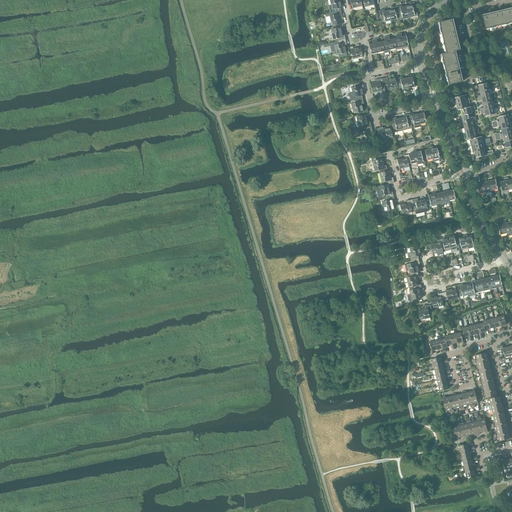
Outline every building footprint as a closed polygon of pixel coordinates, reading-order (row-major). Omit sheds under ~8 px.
[(332,10),(333,12),(341,10),(340,8),(342,7),(340,0),(329,0),(332,10)] [(346,0),(348,5),(351,5),(352,8),(362,6),(360,0),(346,0)] [(409,6),(406,7),(408,16),(414,15),(414,13),(417,12),(414,3),(409,4),(409,6)] [(402,6),(397,7),(399,17),(402,16),(402,18),(408,16),(406,7),(402,8),(402,6)] [(391,21),(390,21),(391,23),(400,20),(399,17),(397,7),(391,8),(392,10),(388,11),(391,21)] [(511,9),(484,16),(483,15),(487,29),(486,28),(511,21),(511,9)] [(341,10),(333,12),(334,15),(329,16),(332,26),(342,24),(340,16),(342,16),(341,10)] [(385,22),(390,21),(391,21),(388,11),(385,12),(384,10),(379,11),(381,21),(384,20),(385,22)] [(438,22),(438,23),(440,22),(447,53),(441,54),(442,54),(443,59),(442,59),(448,85),(463,81),(461,82),(454,51),(460,50),(460,49),(458,50),(451,20),(452,19),(438,22)] [(372,31),(372,29),(371,26),(369,27),(368,22),(364,23),(366,32),(372,31)] [(337,38),(338,41),(345,39),(344,34),(342,34),(340,27),(330,29),(333,39),(337,38)] [(401,33),(399,34),(402,48),(408,47),(406,36),(402,37),(401,33)] [(397,38),(393,39),(396,48),(395,48),(396,50),(402,48),(399,34),(396,34),(397,38)] [(381,42),(383,51),(384,53),(389,52),(388,51),(390,51),(389,49),(386,36),(384,37),(385,41),(381,42)] [(389,36),(386,36),(389,49),(395,48),(396,48),(393,39),(390,40),(389,36)] [(345,39),(338,41),(338,44),(334,45),(336,55),(346,53),(345,45),(347,45),(345,39)] [(377,52),(374,39),(371,40),(372,44),(369,45),(371,54),(377,52)] [(377,39),(374,39),(377,52),(383,51),(381,42),(378,43),(377,39)] [(361,51),(360,47),(353,49),(353,47),(350,47),(353,59),(366,56),(364,50),(361,51)] [(410,78),(406,79),(408,88),(414,86),(414,85),(417,84),(415,74),(409,76),(410,78)] [(387,77),(382,78),(384,86),(387,85),(388,90),(398,87),(395,77),(388,79),(387,77)] [(408,88),(406,79),(402,79),(402,77),(397,79),(399,89),(402,88),(402,89),(408,88)] [(384,86),(382,78),(377,80),(377,82),(370,83),(372,93),(382,91),(381,87),(384,86)] [(350,97),(351,101),(362,98),(362,95),(363,95),(362,88),(364,87),(363,85),(360,85),(359,82),(352,84),(353,87),(351,87),(352,92),(350,93),(348,95),(350,97)] [(479,88),(480,91),(488,89),(487,83),(474,86),(475,89),(479,88)] [(476,96),(477,99),(490,96),(488,89),(480,91),(480,95),(476,96)] [(454,104),(456,104),(469,101),(468,98),(464,99),(463,95),(453,98),(454,104)] [(482,100),(482,104),(491,102),(490,96),(477,99),(478,101),(482,100)] [(362,98),(351,101),(351,104),(353,114),(363,111),(361,104),(363,104),(362,98)] [(457,110),(460,110),(461,109),(466,108),(465,104),(470,103),(469,101),(456,104),(457,110)] [(479,108),(480,111),(493,108),(491,102),(482,104),(483,107),(479,108)] [(460,110),(461,115),(462,115),(471,113),(470,110),(475,109),(474,106),(466,108),(461,109),(460,110)] [(493,108),(480,111),(480,113),(484,113),(485,116),(494,114),(493,108)] [(421,114),(417,115),(420,124),(426,122),(425,121),(428,120),(426,110),(421,112),(421,114)] [(413,113),(408,115),(410,124),(413,124),(414,128),(420,127),(420,124),(417,115),(414,115),(413,113)] [(461,115),(462,122),(476,119),(475,116),(472,117),(471,113),(462,115),(461,115)] [(363,126),(364,128),(371,127),(370,121),(368,122),(366,114),(356,117),(358,127),(363,126)] [(404,118),(400,119),(402,128),(403,131),(411,129),(410,124),(408,115),(403,116),(404,118)] [(496,122),(497,124),(509,121),(507,115),(498,117),(499,121),(496,122)] [(402,128),(400,119),(396,120),(396,117),(390,119),(394,133),(403,131),(402,128)] [(462,122),(464,128),(474,125),(473,121),(476,121),(476,119),(462,122)] [(500,125),(501,129),(510,127),(509,121),(497,124),(497,126),(500,125)] [(464,128),(465,134),(479,131),(478,129),(475,129),(474,125),(464,128)] [(371,127),(364,128),(359,129),(362,142),(372,140),(370,132),(372,132),(371,127)] [(377,128),(379,136),(380,140),(383,140),(393,137),(390,127),(383,129),(383,127),(377,128)] [(499,134),(500,136),(511,133),(510,127),(501,129),(502,133),(499,134)] [(467,140),(469,140),(472,139),(477,138),(476,134),(479,133),(479,131),(465,134),(467,140)] [(503,137),(504,141),(511,139),(511,135),(511,133),(500,136),(500,138),(503,137)] [(471,146),(485,142),(484,140),(482,141),(481,137),(477,138),(472,139),(469,140),(471,146)] [(511,139),(504,141),(505,145),(502,146),(503,148),(511,146),(511,139)] [(471,146),(473,152),(484,149),(483,145),(485,144),(485,142),(471,146)] [(433,158),(430,147),(428,148),(428,150),(425,150),(425,154),(423,155),(425,160),(427,159),(427,160),(433,158)] [(430,147),(433,158),(434,162),(442,160),(439,149),(437,150),(437,148),(433,149),(432,147),(430,147)] [(484,149),(473,152),(475,161),(482,159),(482,156),(488,155),(487,152),(484,153),(484,149)] [(416,150),(414,151),(416,162),(417,164),(423,163),(423,162),(425,162),(425,160),(423,155),(421,155),(420,152),(416,152),(416,150)] [(416,162),(414,151),(412,151),(412,153),(406,155),(408,164),(410,163),(410,164),(416,162)] [(408,164),(406,155),(404,155),(404,158),(394,160),(395,166),(398,165),(399,169),(409,167),(408,164)] [(379,170),(380,173),(387,171),(386,165),(384,166),(382,159),(372,161),(375,171),(379,170)] [(386,182),(387,184),(388,184),(394,183),(393,177),(391,178),(389,170),(387,171),(380,173),(379,173),(381,183),(386,182)] [(487,182),(483,183),(486,192),(492,191),(489,178),(487,179),(487,182)] [(491,178),(489,178),(492,191),(498,189),(496,180),(492,181),(491,178)] [(509,190),(506,178),(504,179),(504,181),(500,182),(502,192),(509,190)] [(486,192),(483,183),(479,184),(479,181),(476,181),(479,193),(486,192)] [(385,195),(386,198),(393,196),(392,191),(390,191),(388,184),(387,184),(378,186),(381,196),(385,195)] [(444,192),(440,193),(443,204),(449,203),(449,200),(446,188),(444,189),(444,192)] [(448,188),(446,188),(449,200),(455,199),(453,190),(449,191),(448,188)] [(437,205),(434,191),(431,192),(432,195),(428,196),(431,207),(437,205)] [(436,191),(434,191),(437,205),(437,206),(443,204),(440,193),(436,194),(436,191)] [(393,196),(386,198),(386,201),(382,202),(384,212),(394,209),(392,202),(394,201),(393,196)] [(417,198),(412,200),(414,207),(416,206),(417,211),(427,209),(425,199),(418,200),(417,198)] [(414,207),(412,200),(406,201),(407,203),(400,205),(402,215),(415,212),(414,207)] [(507,233),(504,220),(501,221),(502,225),(498,226),(500,234),(507,233)] [(450,235),(448,236),(451,250),(457,249),(457,245),(459,245),(457,239),(455,240),(454,236),(451,237),(450,235)] [(463,238),(457,239),(459,245),(461,244),(462,251),(468,249),(468,247),(465,235),(463,236),(463,238)] [(467,235),(465,235),(468,247),(468,249),(477,247),(474,237),(472,238),(472,236),(468,237),(467,235)] [(446,238),(440,240),(442,249),(442,248),(445,248),(445,251),(451,250),(448,236),(446,236),(446,238)] [(442,249),(440,240),(438,240),(438,242),(428,245),(429,251),(432,250),(433,254),(437,253),(438,255),(444,254),(442,248),(442,249)] [(410,258),(411,260),(419,259),(418,256),(422,255),(420,248),(422,247),(421,245),(409,247),(411,253),(407,253),(408,258),(410,258)] [(410,274),(418,272),(420,272),(418,264),(420,264),(419,259),(411,260),(412,263),(404,265),(406,271),(409,270),(410,274)] [(407,278),(409,288),(413,287),(413,286),(419,285),(417,278),(419,277),(418,272),(410,274),(411,277),(407,278)] [(495,273),(493,274),(496,288),(503,287),(500,275),(496,276),(495,273)] [(492,277),(488,278),(490,287),(490,289),(496,288),(493,274),(491,274),(492,277)] [(483,276),(481,277),(483,289),(490,287),(488,278),(483,279),(483,276)] [(479,280),(475,281),(477,290),(483,289),(481,277),(479,277),(479,280)] [(467,285),(469,295),(470,297),(476,295),(475,293),(478,292),(477,290),(475,281),(470,282),(471,284),(467,285)] [(463,296),(469,295),(467,285),(463,286),(463,284),(458,285),(460,296),(463,295),(463,296)] [(413,287),(409,288),(411,294),(408,295),(409,301),(422,298),(420,291),(422,290),(421,285),(419,285),(413,286),(413,287)] [(446,292),(443,293),(445,300),(448,299),(448,300),(458,298),(455,286),(453,286),(453,288),(446,290),(446,292)] [(445,300),(443,293),(438,294),(439,296),(431,298),(434,308),(444,305),(442,301),(445,300)] [(432,312),(430,305),(425,306),(425,308),(418,310),(420,320),(430,318),(429,313),(432,312)] [(478,324),(473,325),(475,334),(479,333),(480,336),(482,335),(482,333),(480,333),(478,324)] [(469,336),(469,338),(472,338),(471,335),(470,335),(468,327),(462,328),(464,337),(469,336)] [(461,332),(456,334),(458,342),(462,341),(462,344),(465,344),(464,341),(463,341),(461,332)] [(445,336),(445,338),(446,338),(447,345),(451,344),(452,347),(454,346),(454,343),(453,344),(450,335),(445,336)] [(510,356),(508,347),(504,348),(504,345),(501,346),(502,349),(503,348),(505,357),(510,356)] [(489,355),(489,352),(487,353),(474,356),(475,359),(472,360),(473,364),(476,363),(477,366),(491,363),(491,361),(489,361),(488,355),(489,355)] [(434,364),(435,370),(444,367),(443,364),(445,363),(445,360),(442,361),(442,362),(434,364)] [(492,365),(491,363),(477,366),(478,370),(475,370),(476,374),(479,373),(479,377),(494,373),(493,371),(492,371),(490,366),(492,365)] [(436,375),(437,380),(446,378),(445,374),(448,373),(447,371),(444,372),(445,373),(436,375)] [(494,376),(494,373),(479,377),(480,380),(477,381),(478,385),(481,384),(482,387),(496,384),(496,382),(494,382),(493,376),(494,376)] [(447,383),(438,385),(440,391),(449,389),(448,385),(450,384),(450,381),(447,382),(447,383)] [(497,386),(496,384),(482,387),(483,391),(480,391),(481,395),(484,394),(484,398),(497,395),(499,394),(498,392),(497,392),(495,387),(497,386)] [(466,391),(464,392),(467,406),(471,405),(471,408),(475,407),(475,404),(478,403),(475,391),(475,389),(472,390),(473,391),(467,393),(466,391)] [(456,393),(453,394),(457,408),(460,408),(461,410),(465,410),(464,407),(467,406),(464,392),(462,392),(462,394),(456,395),(456,393)] [(445,396),(443,396),(443,398),(446,411),(450,410),(450,413),(454,412),(453,409),(457,408),(453,394),(451,394),(452,396),(446,398),(445,396)] [(503,398),(502,396),(500,396),(488,399),(489,402),(486,403),(487,407),(490,406),(490,409),(505,406),(504,404),(502,404),(501,398),(503,398)] [(505,408),(505,406),(490,409),(491,413),(488,414),(489,417),(492,417),(493,420),(507,417),(507,414),(505,415),(504,409),(505,408)] [(474,420),(477,435),(480,434),(479,433),(485,431),(486,433),(488,432),(488,431),(485,418),(481,419),(480,416),(477,417),(477,420),(474,420)] [(508,419),(507,417),(493,420),(494,423),(491,424),(492,428),(495,427),(495,431),(510,427),(509,425),(507,425),(506,419),(508,419)] [(463,423),(467,438),(469,437),(469,435),(475,434),(475,436),(477,435),(474,420),(471,421),(470,418),(466,419),(467,422),(463,423)] [(460,424),(459,421),(456,422),(456,425),(453,426),(456,438),(456,440),(459,439),(458,438),(464,436),(465,438),(467,438),(463,423),(460,424)] [(510,429),(510,427),(495,431),(496,434),(493,435),(494,438),(497,438),(498,441),(511,438),(510,438),(511,437),(511,436),(511,435),(510,436),(509,430),(510,429)] [(461,451),(462,456),(471,454),(470,450),(472,450),(472,447),(469,448),(469,449),(461,451)] [(463,461),(464,467),(473,465),(472,461),(475,460),(474,458),(472,458),(472,459),(463,461)] [(510,468),(508,459),(504,460),(503,458),(501,458),(502,461),(503,461),(505,469),(510,468)] [(474,470),(466,472),(467,477),(476,475),(475,471),(477,471),(477,468),(474,469),(474,470)]
